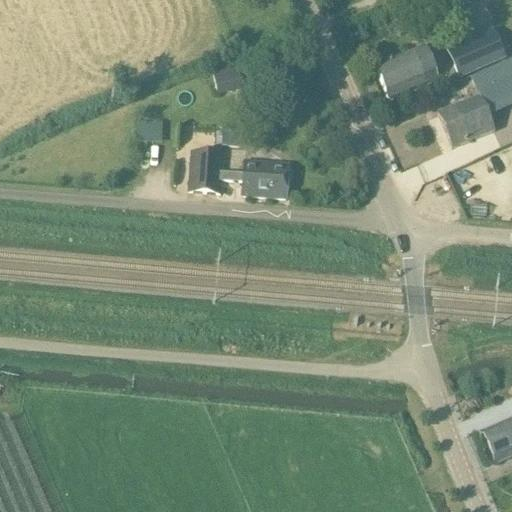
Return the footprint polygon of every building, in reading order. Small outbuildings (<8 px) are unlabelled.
[(491,33),(447,53),(459,80),(503,60),(491,33)] [(374,70),(387,100),(424,84),(437,79),(424,48),(411,54),(374,70)] [(479,98),(493,132),(511,123),(511,61),(501,67),(472,81),(478,95),(479,98)] [(242,92),(237,73),(213,79),(217,98),(242,92)] [(450,150),(493,132),(479,98),(436,116),(450,150)] [(151,114),(151,124),(140,123),(139,142),(166,143),(167,114),(151,114)] [(220,196),(221,182),(242,184),(241,198),(285,201),(288,167),(244,163),(243,177),(222,175),(223,156),(191,154),(188,194),(220,196)] [(511,457),(511,422),(482,436),(495,465),(511,457)]
